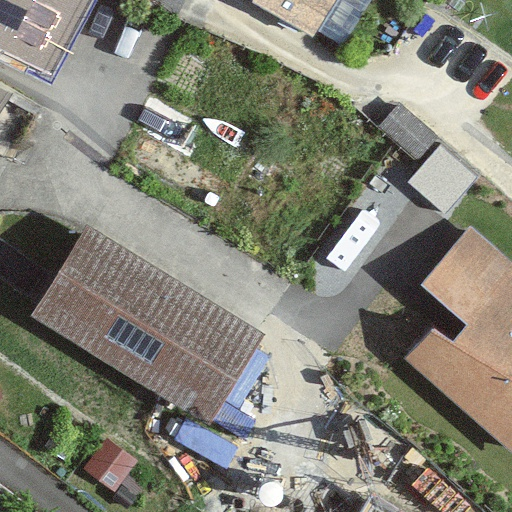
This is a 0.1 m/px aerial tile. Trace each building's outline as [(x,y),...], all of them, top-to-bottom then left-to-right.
[(190,0),(0,0),(0,26),(56,57),(87,0),(134,0),(177,23),(190,0)] [(256,0),(322,39),(345,0),(256,0)] [(0,106),(15,82),(0,73),(0,106)] [(442,141),(402,106),(384,126),(424,162),(442,141)] [(94,218),(39,305),(221,417),(275,329),(94,218)] [(511,251),(475,222),(433,274),(481,312),(465,331),(448,318),(417,356),(511,432),(511,251)]
